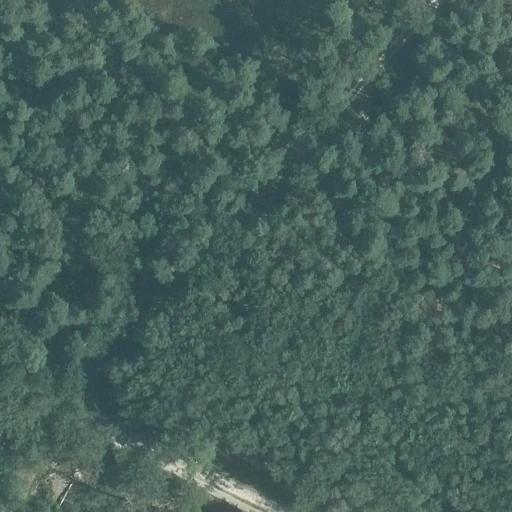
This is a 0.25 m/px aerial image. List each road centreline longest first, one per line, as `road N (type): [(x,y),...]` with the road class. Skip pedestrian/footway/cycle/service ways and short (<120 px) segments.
road 1 (track): [(443,0),(69,405)]
road 2 (track): [(284,511),(69,405)]
road 3 (track): [(13,511),(69,405)]
